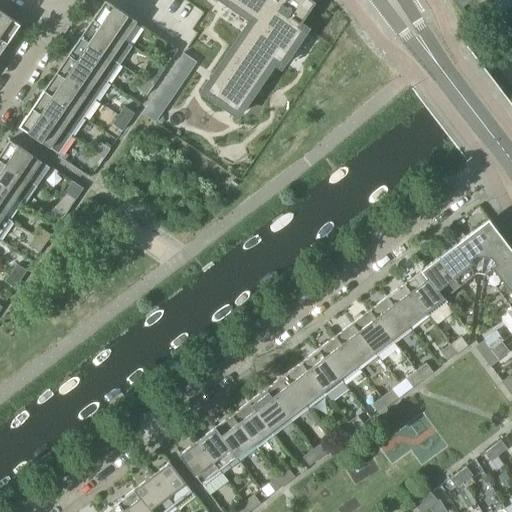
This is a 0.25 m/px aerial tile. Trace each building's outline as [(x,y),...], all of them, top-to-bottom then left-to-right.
[(220,0),(250,20),(202,92),(237,116),(274,62),(280,67),(306,29),(299,24),(314,2),(311,0),(220,0)] [(455,0),(461,8),(471,0),(455,0)] [(92,19),(124,41),(137,22),(107,2),(101,11),(99,9),(92,19)] [(0,11),(0,39),(7,44),(20,25),(0,11)] [(88,30),(82,38),(112,58),(124,41),(92,19),(85,29),(88,30)] [(75,45),(68,55),(108,82),(120,64),(112,58),(82,38),(77,46),(75,45)] [(177,50),(167,43),(161,52),(171,59),(177,50)] [(108,82),(68,55),(61,65),(63,66),(58,74),(96,100),(108,82)] [(153,86),(158,78),(148,71),(143,80),(153,86)] [(96,100),(58,74),(52,82),(50,80),(43,90),(83,118),(96,100)] [(147,95),(153,86),(143,80),(137,88),(147,95)] [(39,102),(33,110),(71,135),(83,118),(43,90),(37,100),(39,102)] [(151,99),(142,113),(154,121),(163,107),(151,99)] [(128,122),(134,113),(124,107),(118,115),(128,122)] [(71,135),(33,110),(28,118),(26,116),(18,127),(58,154),(61,151),(71,135)] [(122,131),(128,122),(118,115),(112,124),(122,131)] [(9,140),(0,153),(0,160),(28,180),(41,162),(9,140)] [(104,158),(110,149),(100,142),(94,151),(104,158)] [(58,154),(57,156),(64,160),(67,156),(61,151),(58,154)] [(98,167),(104,158),(94,151),(88,160),(98,167)] [(0,160),(0,187),(16,198),(24,204),(37,186),(28,180),(0,160)] [(16,198),(0,187),(0,213),(4,216),(16,198)] [(69,208),(75,200),(65,193),(59,201),(69,208)] [(63,217),(69,208),(59,201),(53,210),(63,217)] [(485,241),(488,219),(455,244),(477,273),(481,273),(485,241)] [(485,241),(481,273),(484,273),(484,274),(511,252),(511,250),(488,219),(485,241)] [(35,237),(45,244),(51,235),(41,228),(35,237)] [(45,244),(35,237),(29,246),(39,253),(45,244)] [(455,244),(438,257),(459,286),(477,273),(455,244)] [(511,252),(484,274),(498,291),(511,279),(511,252)] [(438,257),(420,270),(445,303),(447,302),(444,298),(459,286),(438,257)] [(10,273),(21,280),(26,271),(16,264),(10,273)] [(420,270),(403,284),(428,316),(445,303),(420,270)] [(21,280),(10,273),(4,282),(14,288),(21,280)] [(511,306),(511,279),(498,291),(510,307),(506,310),(506,311),(511,306)] [(428,316),(403,284),(386,297),(411,329),(428,316)] [(411,329),(386,297),(369,310),(393,343),(411,329)] [(393,343),(369,310),(351,323),(376,356),(393,343)] [(376,356),(351,323),(334,336),(359,369),(376,356)] [(495,331),(483,341),(490,351),(503,341),(495,331)] [(334,336),(317,349),(342,382),(359,369),(334,336)] [(450,345),(456,353),(466,346),(460,338),(450,345)] [(482,357),(490,351),(483,341),(475,347),(482,357)] [(456,353),(450,345),(441,352),(447,360),(456,353)] [(317,349),(300,362),(325,395),(342,382),(317,349)] [(498,360),(490,351),(482,357),(490,366),(498,360)] [(325,395),(300,362),(283,376),(308,408),(325,395)] [(415,372),(422,379),(431,372),(425,364),(415,372)] [(422,379),(415,372),(406,379),(412,387),(422,379)] [(283,376),(265,389),(290,422),(308,408),(283,376)] [(509,391),(511,388),(511,378),(509,376),(502,382),(509,391)] [(265,389),(248,402),(273,435),(290,422),(265,389)] [(381,398),(387,406),(397,398),(391,390),(381,398)] [(387,406),(381,398),(372,405),(378,413),(387,406)] [(248,402),(231,415),(256,448),(273,435),(248,402)] [(256,448),(231,415),(214,428),(239,461),(256,448)] [(357,416),(347,424),(353,432),(363,424),(357,416)] [(353,432),(347,424),(337,431),(344,439),(353,432)] [(239,461),(214,428),(197,441),(222,474),(239,461)] [(222,474),(197,441),(179,455),(204,488),(222,474)] [(501,441),(491,448),(497,456),(507,448),(501,441)] [(322,443),(312,450),(318,458),(328,451),(322,443)] [(497,456),(491,448),(484,453),(490,461),(497,456)] [(318,458),(312,450),(303,457),(309,465),(318,458)] [(151,476),(176,509),(194,495),(169,462),(151,476)] [(466,467),(456,474),(462,482),(472,475),(466,467)] [(278,477),(284,484),(294,477),(287,469),(278,477)] [(151,476),(134,489),(151,511),(171,511),(176,509),(151,476)] [(284,484),(278,477),(268,484),(274,492),(284,484)] [(151,511),(134,489),(117,502),(124,511),(151,511)] [(432,493),(422,501),(428,508),(438,501),(432,493)] [(243,503),(249,511),(259,503),(253,495),(243,503)] [(423,511),(428,508),(422,501),(415,506),(419,511),(423,511)] [(124,511),(117,502),(103,511),(124,511)] [(247,511),(249,511),(243,503),(234,510),(235,511),(247,511)]
